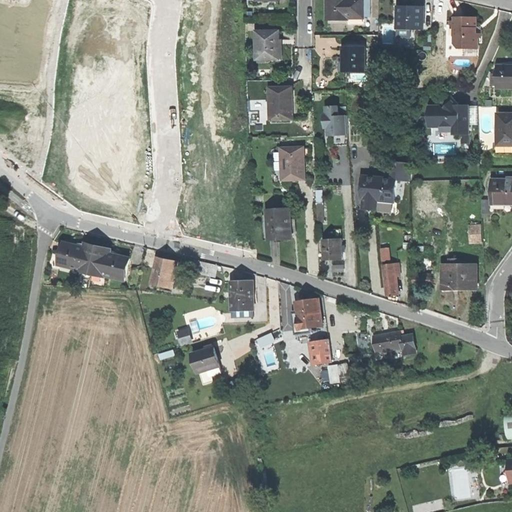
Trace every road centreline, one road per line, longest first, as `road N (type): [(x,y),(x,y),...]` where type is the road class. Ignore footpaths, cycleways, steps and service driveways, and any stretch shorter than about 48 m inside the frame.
road 1 (residential): [(156,242),(280,273),(495,346)]
road 2 (residential): [(156,242),(169,176),(160,63),(168,0)]
